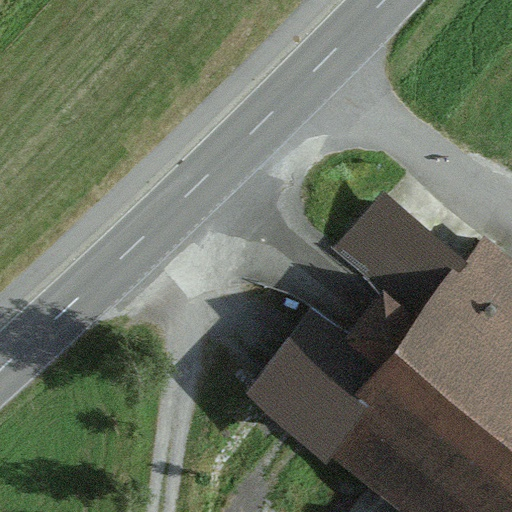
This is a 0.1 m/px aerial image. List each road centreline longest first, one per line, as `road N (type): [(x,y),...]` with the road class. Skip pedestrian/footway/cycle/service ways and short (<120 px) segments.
road 1 (tertiary): [(383,0),(194,192),(0,368)]
road 2 (track): [(194,192),(161,511)]
road 3 (track): [(511,209),(318,67)]
